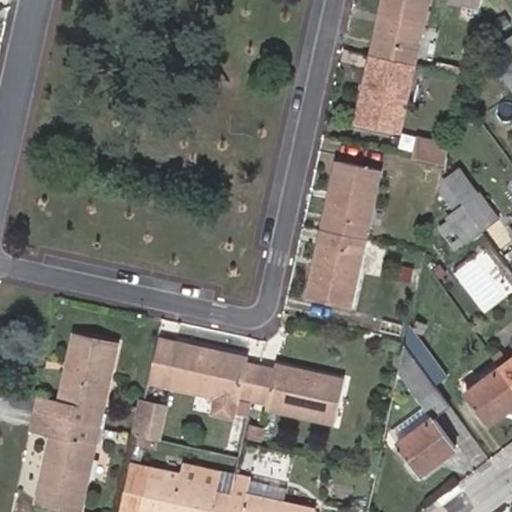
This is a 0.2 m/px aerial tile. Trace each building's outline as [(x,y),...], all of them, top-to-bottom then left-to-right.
[(383,0),(372,54),(413,63),(427,0),(383,0)] [(511,37),(502,45),(511,59),(511,37)] [(398,132),(413,63),(372,54),(357,123),(398,132)] [(511,61),(496,73),(511,94),(511,61)] [(420,137),(415,156),(445,163),(449,143),(420,137)] [(323,229),(365,239),(381,171),(338,161),(323,229)] [(459,167),(442,176),(444,179),(463,205),(481,230),(498,218),(480,193),(479,194),(459,167)] [(442,176),(439,190),(454,211),(463,205),(444,179),(442,176)] [(448,220),(430,234),(446,256),(481,230),(463,205),(454,211),(446,217),(448,220)] [(350,307),(365,239),(323,229),(308,298),(350,307)] [(410,326),(404,349),(433,385),(447,375),(410,326)] [(60,418),(93,425),(95,410),(101,412),(115,343),(73,334),(58,403),(37,396),(34,411),(60,418)] [(177,343),(159,339),(150,381),(168,385),(177,343)] [(245,358),(177,343),(168,385),(218,396),(215,410),(233,414),(237,396),(251,399),(259,366),(244,363),(245,358)] [(511,343),(493,358),(501,368),(511,359),(511,343)] [(437,392),(403,349),(397,377),(419,405),(431,419),(397,443),(419,473),(456,447),(434,417),(447,406),(437,392)] [(511,359),(501,368),(511,382),(511,359)] [(259,366),(251,399),(266,402),(265,407),(334,422),(343,380),(274,365),(273,369),(259,366)] [(511,405),(511,382),(501,368),(466,393),(488,424),(511,405)] [(144,400),(136,434),(158,440),(166,405),(144,400)] [(34,411),(30,426),(51,432),(37,500),(79,509),(94,441),(89,440),(93,425),(60,418),(34,411)] [(265,427),(251,424),(248,437),(262,441),(265,427)] [(129,467),(180,479),(181,474),(130,462),(129,467)] [(226,511),(230,495),(215,492),(221,471),(184,463),(181,474),(180,479),(129,467),(119,509),(131,511),(226,511)] [(221,471),(215,492),(230,495),(234,474),(221,471)] [(230,495),(226,511),(311,511),(313,509),(280,501),(245,494),(249,477),(234,474),(230,495)] [(249,477),(245,494),(280,501),(283,485),(249,477)]
